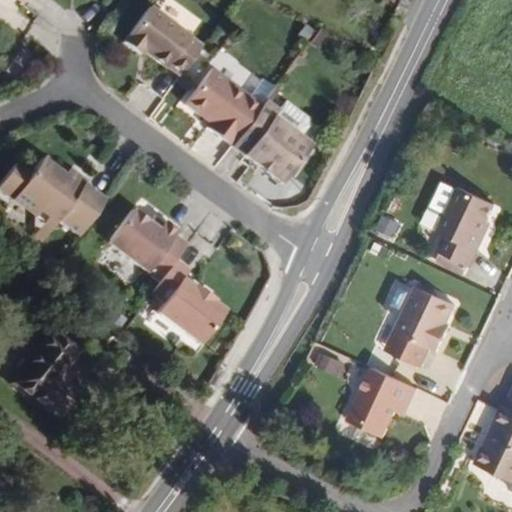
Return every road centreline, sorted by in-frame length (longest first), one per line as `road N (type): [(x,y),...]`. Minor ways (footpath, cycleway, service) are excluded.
road 1 (secondary): [(426,0),(300,293),(220,430)]
road 2 (unknown): [(220,430),(0,287)]
road 3 (residential): [(411,511),(508,313)]
road 4 (residential): [(372,511),(220,430)]
